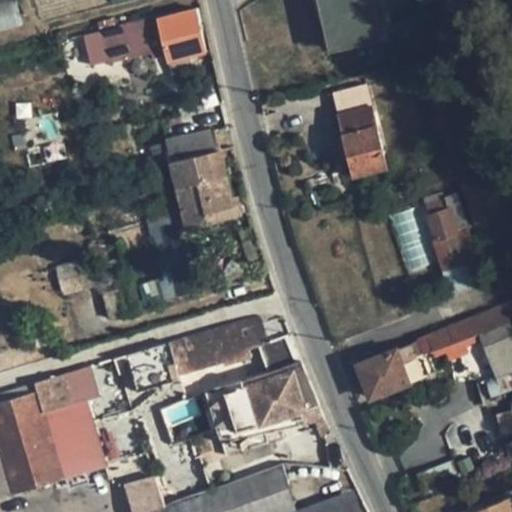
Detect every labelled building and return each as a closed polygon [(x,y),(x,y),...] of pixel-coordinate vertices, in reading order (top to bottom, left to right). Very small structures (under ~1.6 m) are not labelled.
[(0,0),(0,30),(21,27),(16,0),(0,0)] [(321,0),(332,49),(381,39),(372,0),(371,0),(321,0)] [(197,10),(179,14),(190,57),(208,53),(197,10)] [(170,62),(190,57),(179,14),(159,19),(165,43),(170,62)] [(158,15),(101,30),(109,58),(165,43),(159,19),(158,15)] [(194,73),(190,57),(170,62),(166,64),(170,78),(194,73)] [(335,95),(345,136),(350,157),(355,177),(389,168),(367,86),(335,95)] [(167,142),(167,143),(170,154),(172,163),(222,151),(216,130),(167,142)] [(342,159),(350,157),(345,136),(337,138),(342,159)] [(154,158),(170,154),(167,143),(152,147),(154,158)] [(172,163),(177,185),(227,172),(222,151),(172,163)] [(167,188),(177,185),(172,163),(162,166),(167,188)] [(233,198),(227,172),(177,185),(178,188),(189,230),(211,224),(207,213),(235,206),(233,198)] [(401,199),(411,195),(409,188),(398,191),(401,199)] [(424,199),(426,205),(445,199),(443,193),(424,199)] [(457,196),(470,230),(460,195),(457,196)] [(240,196),(233,198),(235,206),(207,213),(211,224),(246,216),(240,196)] [(447,271),(448,271),(465,265),(479,261),(470,230),(457,196),(445,199),(456,234),(438,240),(447,271)] [(456,234),(445,199),(426,205),(438,240),(456,234)] [(427,265),(412,214),(393,220),(408,270),(427,265)] [(471,289),(465,265),(448,271),(455,293),(471,289)] [(478,333),(511,319),(511,317),(507,305),(454,326),(460,340),(478,333)] [(291,336),(282,311),(186,339),(187,341),(131,356),(139,389),(195,371),(194,368),(262,348),(291,336)] [(511,319),(478,333),(488,359),(490,358),(511,349),(511,319)] [(431,351),(442,347),(460,340),(454,326),(426,337),(431,351)] [(467,357),(460,340),(442,347),(449,364),(467,357)] [(406,348),(396,352),(404,370),(413,366),(406,348)] [(498,377),(511,371),(511,349),(490,358),(498,377)] [(404,370),(396,352),(359,367),(371,398),(408,384),(404,370)] [(321,407),(302,361),(224,387),(238,434),(321,407)] [(45,414),(91,400),(83,371),(36,386),(35,383),(0,394),(0,444),(15,495),(64,481),(45,414)] [(111,466),(91,400),(45,414),(64,481),(111,466)] [(502,435),(511,431),(511,407),(496,413),(502,435)] [(298,511),(283,467),(164,510),(162,507),(149,511),(298,511)] [(362,511),(355,491),(298,511),(362,511)] [(476,511),(511,511),(511,498),(476,511)]
